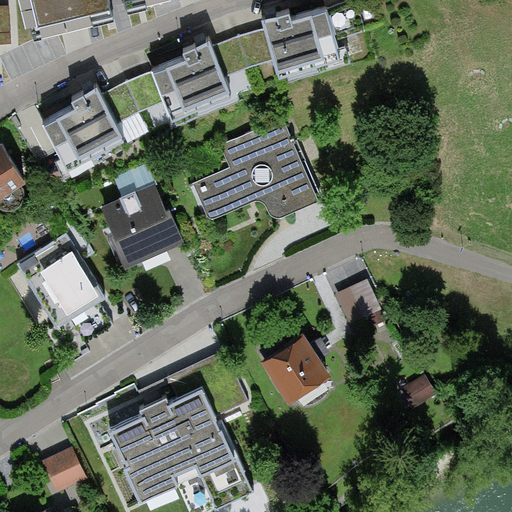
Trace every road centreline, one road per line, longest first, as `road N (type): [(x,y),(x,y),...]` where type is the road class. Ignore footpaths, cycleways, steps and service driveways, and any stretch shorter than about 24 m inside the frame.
road 1 (residential): [(0,441),(227,300),(362,237),(397,239)]
road 2 (residential): [(0,98),(252,0)]
